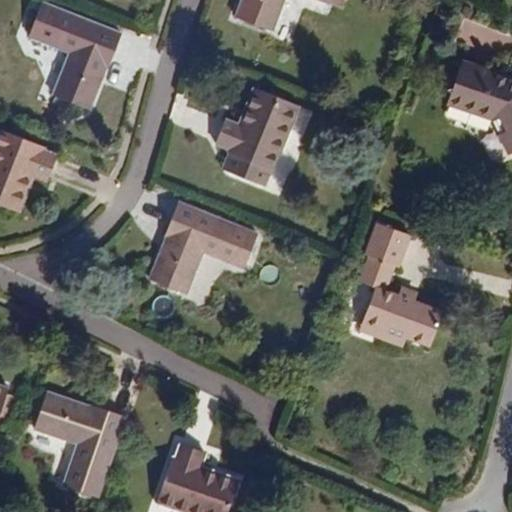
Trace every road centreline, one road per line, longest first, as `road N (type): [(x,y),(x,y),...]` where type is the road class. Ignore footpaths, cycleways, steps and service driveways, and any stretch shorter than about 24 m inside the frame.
road 1 (residential): [(7,287),(105,223),(128,188),(186,0)]
road 2 (residential): [(7,287),(262,414)]
